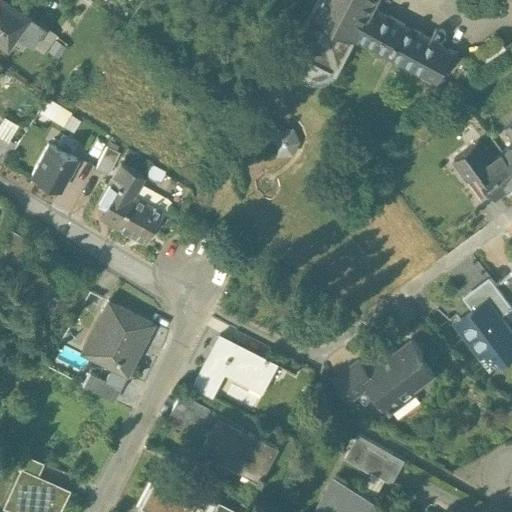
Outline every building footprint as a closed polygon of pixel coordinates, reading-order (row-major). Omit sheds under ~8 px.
[(45,23),(12,0),(0,0),(0,39),(5,43),(15,30),(31,41),(45,23)] [(331,70),(338,63),(358,26),(439,69),(444,59),(449,62),(459,43),(454,41),(455,40),(379,0),(315,0),(294,40),(292,49),(293,58),(298,66),(305,72),(314,75),(323,74),(331,70)] [(56,31),(45,23),(31,41),(43,49),(56,31)] [(42,93),(36,107),(73,124),(79,110),(42,93)] [(2,112),(0,114),(0,133),(5,137),(16,121),(2,112)] [(268,119),(269,146),(299,145),(298,118),(268,119)] [(494,152),(479,133),(456,151),(470,170),(471,171),(479,165),(494,185),(497,190),(511,178),(511,155),(504,144),(503,144),(494,152)] [(77,155),(47,139),(31,170),(59,185),(67,170),(68,171),(77,155)] [(118,149),(105,142),(94,163),(107,171),(118,149)] [(120,158),(111,173),(99,193),(105,196),(97,211),(115,221),(116,221),(133,190),(134,190),(143,172),(120,158)] [(494,185),(479,165),(471,171),(470,170),(466,173),(482,194),(494,185)] [(134,190),(133,190),(116,221),(143,236),(160,206),(134,190)] [(27,241),(8,230),(9,225),(7,224),(3,254),(16,262),(27,241)] [(81,271),(42,249),(21,286),(23,287),(25,282),(61,303),(59,307),(60,308),(81,271)] [(511,270),(497,282),(511,301),(511,270)] [(491,274),(472,289),(481,301),(494,318),(500,313),(511,303),(511,301),(497,282),(491,274)] [(152,318),(107,295),(100,308),(105,311),(89,343),(113,356),(110,361),(111,361),(105,373),(118,380),(124,368),(125,369),(152,318)] [(511,328),(500,313),(494,318),(481,301),(461,317),(485,349),(480,354),(490,367),(511,350),(511,328)] [(213,326),(227,328),(229,317),(215,315),(213,326)] [(266,355),(221,330),(199,370),(219,381),(219,380),(218,379),(224,368),(250,382),(255,373),(268,379),(278,361),(269,356),(270,355),(267,354),(266,355)] [(423,350),(413,337),(395,351),(392,348),(367,367),(361,372),(369,382),(379,395),(378,400),(381,404),(387,405),(389,409),(415,389),(412,386),(434,370),(421,352),(423,350)] [(361,359),(334,379),(348,398),(369,382),(361,372),(367,367),(361,359)] [(97,370),(88,366),(81,379),(90,384),(97,370)] [(105,373),(97,370),(90,384),(111,395),(119,381),(105,373)] [(219,381),(199,370),(193,381),(213,391),(219,381)] [(210,408),(180,392),(167,416),(186,426),(192,414),(200,419),(203,414),(206,415),(210,408)] [(279,446),(219,413),(205,440),(210,442),(212,439),(221,444),(218,449),(247,465),(244,470),(258,478),(258,479),(263,481),(266,475),(264,474),(279,446)] [(393,452),(358,432),(345,457),(380,476),(393,452)] [(42,455),(21,445),(14,459),(18,461),(19,459),(36,467),(42,455)] [(205,481),(164,458),(139,504),(153,511),(173,511),(180,501),(199,511),(224,511),(230,502),(202,486),(205,481)] [(36,467),(19,459),(18,461),(11,477),(17,480),(10,495),(39,509),(38,510),(41,511),(42,511),(43,511),(45,511),(54,511),(68,485),(46,475),(47,473),(36,467)] [(382,500),(335,475),(314,511),(398,511),(381,502),(382,500)]
